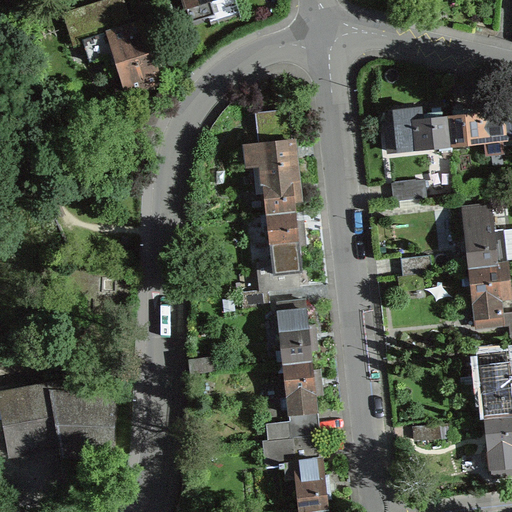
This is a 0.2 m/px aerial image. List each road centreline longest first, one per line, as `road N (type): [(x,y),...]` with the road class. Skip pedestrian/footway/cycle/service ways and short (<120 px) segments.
road 1 (residential): [(139,511),(154,435),(166,169),(178,130),(227,71),(256,53),(325,35)]
road 2 (residential): [(325,35),(379,509)]
road 3 (residential): [(325,35),(379,34),(511,61)]
road 4 (residential): [(379,509),(511,496)]
